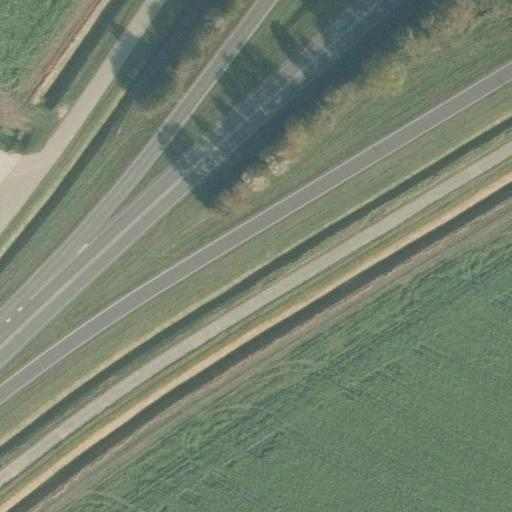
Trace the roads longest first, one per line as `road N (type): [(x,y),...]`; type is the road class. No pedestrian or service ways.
road 1 (trunk): [(0,393),(140,291),(511,66)]
road 2 (unclassified): [(0,479),(134,380),(511,154)]
road 3 (trunk): [(38,308),(386,0)]
road 4 (trunk): [(265,0),(38,308)]
road 5 (unclassified): [(0,213),(156,0)]
